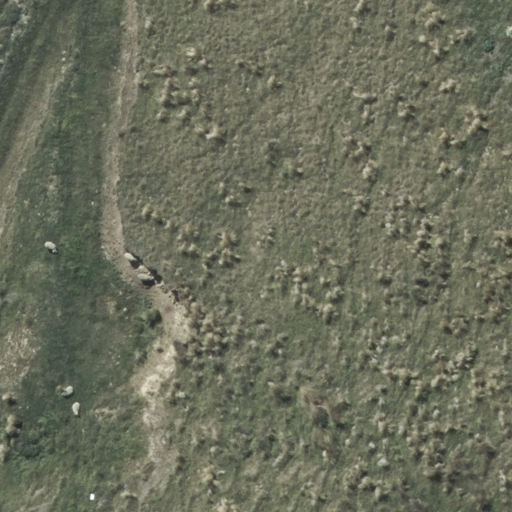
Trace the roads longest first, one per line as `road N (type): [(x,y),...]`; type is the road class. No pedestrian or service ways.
road 1 (track): [(90,0),(94,75),(70,123),(57,198),(77,293),(105,371),(85,511)]
road 2 (track): [(0,160),(60,0)]
